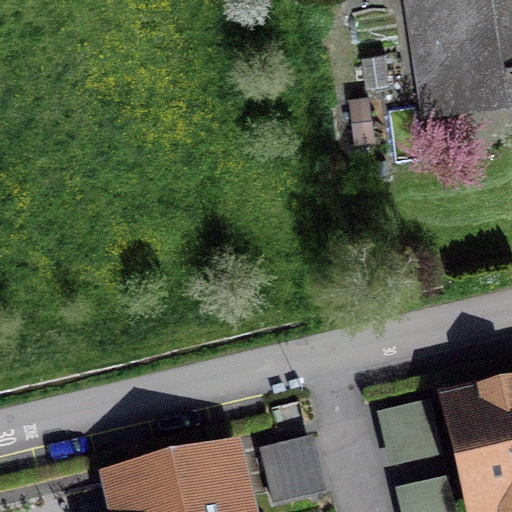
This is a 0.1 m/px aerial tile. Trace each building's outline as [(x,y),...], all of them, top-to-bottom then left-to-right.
[(511,0),(425,0),(442,109),(511,98),(511,0)] [(433,401),(378,413),(390,465),(445,453),(433,401)] [(511,511),(511,404),(454,418),(476,511),(511,511)] [(317,441),(260,455),(273,506),(329,492),(317,441)] [(257,511),(242,447),(110,477),(118,511),(257,511)] [(458,511),(451,480),(396,493),(400,511),(458,511)]
